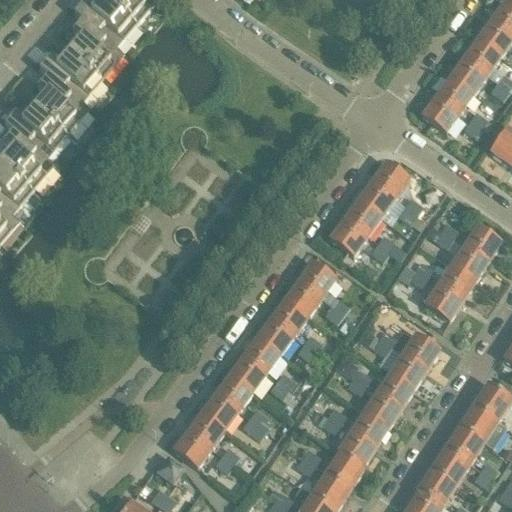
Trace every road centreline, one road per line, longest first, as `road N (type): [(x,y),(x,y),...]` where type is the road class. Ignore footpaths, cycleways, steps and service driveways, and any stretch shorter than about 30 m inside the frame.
road 1 (residential): [(72,511),(124,468),(380,121)]
road 2 (residential): [(387,511),(511,320)]
road 3 (residential): [(380,121),(207,0)]
road 4 (residential): [(511,223),(380,121)]
road 5 (residential): [(380,121),(468,0)]
